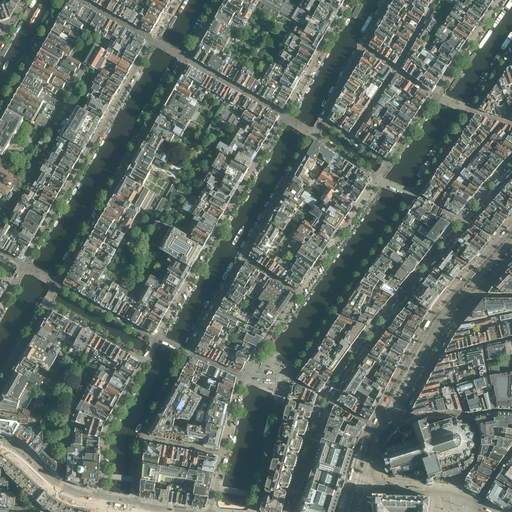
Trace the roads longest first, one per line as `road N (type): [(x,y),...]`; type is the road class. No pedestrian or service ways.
road 1 (residential): [(511,167),(332,392),(291,511)]
road 2 (tertiary): [(511,227),(429,321),(373,423),(345,511)]
road 3 (residential): [(57,284),(187,57)]
road 4 (residential): [(152,39),(23,265)]
road 5 (residential): [(284,116),(157,339)]
road 6 (residential): [(188,352),(314,134)]
road 7 (residential): [(378,178),(244,376)]
road 8 (residential): [(289,380),(414,195)]
road 9 (residential): [(350,138),(436,0)]
road 10 (residential): [(145,360),(105,433),(99,502)]
road 11 (residential): [(244,376),(209,511)]
road 12 (residential): [(322,120),(389,0)]
road 13 (residential): [(255,511),(289,380)]
road 14 (residential): [(350,0),(284,116)]
road 15 (residential): [(0,114),(64,0)]
